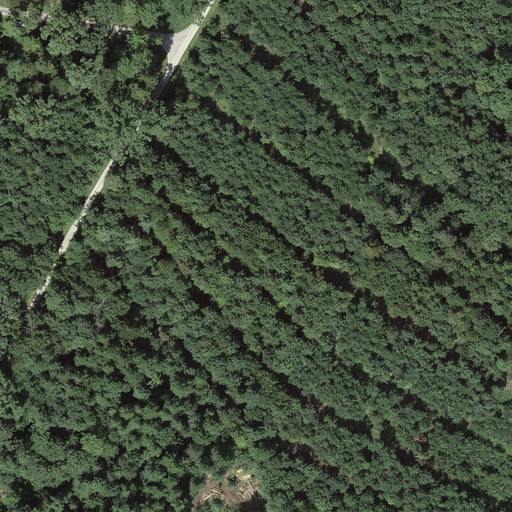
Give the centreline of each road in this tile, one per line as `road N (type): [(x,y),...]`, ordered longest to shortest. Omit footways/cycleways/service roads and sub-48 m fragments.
road 1 (track): [(211,0),(56,260),(0,389)]
road 2 (track): [(0,10),(184,44)]
